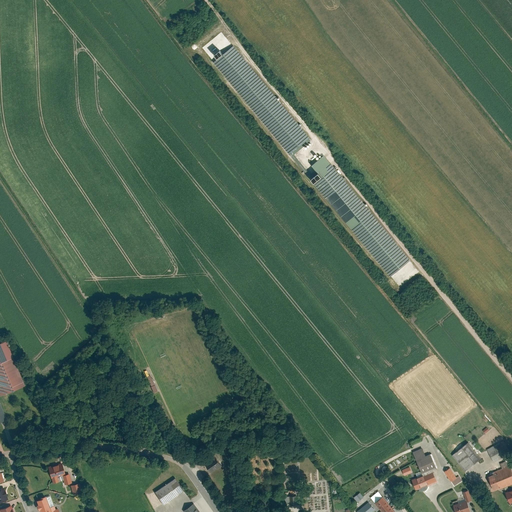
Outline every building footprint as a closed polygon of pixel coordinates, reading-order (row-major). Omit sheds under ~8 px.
[(232,44),(214,59),(292,156),(311,141),(232,44)] [(320,173),(313,179),(392,275),(410,260),(325,156),(314,165),(320,173)] [(0,343),(0,391),(1,395),(25,385),(6,341),(0,343)] [(150,376),(147,377),(153,392),(157,391),(150,376)] [(505,440),(488,449),(495,461),(511,452),(505,440)] [(483,458),(470,441),(453,454),(466,471),(483,458)] [(423,448),(414,452),(423,473),(437,466),(431,454),(426,456),(423,448)] [(205,464),(211,473),(221,466),(215,457),(205,464)] [(487,474),(494,490),(499,487),(500,489),(511,483),(511,471),(509,465),(507,466),(505,461),(500,463),(502,467),(487,474)] [(63,474),(66,473),(63,462),(49,466),(54,483),(59,481),(58,476),(63,474)] [(402,470),(405,476),(409,473),(410,474),(413,472),(410,466),(402,470)] [(452,467),(445,471),(452,481),(458,477),(452,467)] [(70,472),(63,474),(66,484),(73,482),(70,472)] [(413,479),(417,489),(438,480),(435,472),(426,475),(426,474),(413,479)] [(454,485),(463,480),(460,475),(458,477),(452,481),(454,485)] [(155,491),(164,504),(185,490),(176,477),(155,491)] [(84,493),(80,482),(71,484),(74,495),(84,493)] [(5,486),(0,487),(0,501),(9,499),(5,486)] [(372,497),(376,503),(383,497),(379,491),(372,497)] [(51,507),(47,495),(37,498),(42,511),(45,511),(48,511),(47,511),(61,511),(60,507),(57,508),(55,505),(51,507)] [(298,495),(291,496),(292,506),(299,505),(298,495)] [(397,511),(384,496),(383,497),(376,503),(383,511),(397,511)] [(468,500),(455,505),(457,511),(467,511),(471,511),(468,500)] [(369,502),(358,511),(359,511),(371,511),(375,509),(369,502)]
